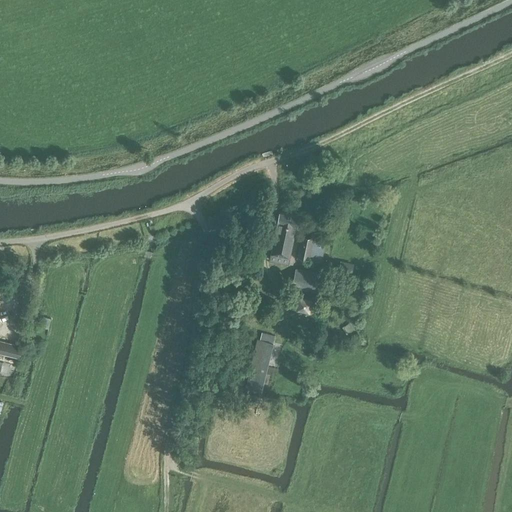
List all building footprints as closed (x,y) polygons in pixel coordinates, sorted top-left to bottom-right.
[(297,225),(299,215),(280,211),(278,221),(279,221),(272,254),(290,257),(296,225),(297,225)] [(321,261),(326,240),(302,235),(297,256),(321,261)] [(340,260),(338,274),(351,277),(354,263),(340,260)] [(317,291),(320,274),(297,269),(293,287),(317,291)] [(311,310),(314,296),(300,292),(297,306),(311,310)] [(42,324),(50,326),(52,316),(44,314),(42,324)] [(348,332),(356,327),(351,320),(343,325),(348,332)] [(257,338),(245,387),(262,391),(276,335),(262,331),(260,339),(257,338)] [(0,352),(13,356),(19,357),(21,345),(0,340),(0,352)]
